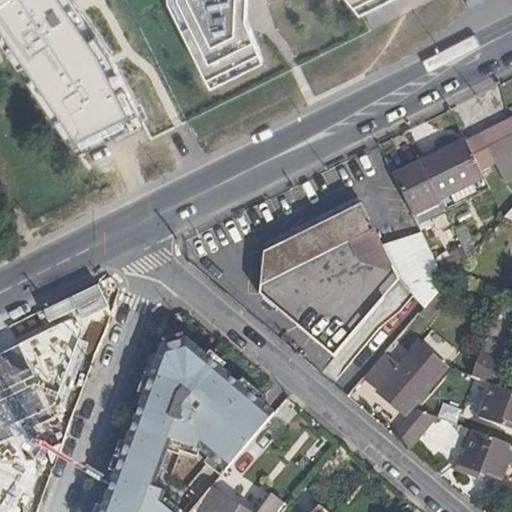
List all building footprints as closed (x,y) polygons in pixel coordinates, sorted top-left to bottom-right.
[(168,0),(169,4),(210,81),(260,55),(248,22),(248,0),(351,0),(364,15),(394,0),(168,0)] [(509,117),(467,138),(468,142),(481,168),(511,152),(511,120),(511,121),(509,117)] [(443,203),(487,181),(481,168),(468,142),(423,164),(396,178),(415,216),(442,203),(443,203)] [(487,181),(443,203),(448,213),(492,191),(487,181)] [(408,298),(421,310),(431,298),(441,287),(445,281),(447,280),(440,267),(424,234),(384,246),(363,205),(270,250),(263,297),(346,368),(408,298)] [(456,259),(440,267),(447,280),(468,257),(465,251),(454,257),(456,259)] [(452,297),(441,287),(431,298),(443,307),(452,297)] [(511,372),(500,366),(511,338),(511,305),(501,301),(472,377),(493,385),(510,391),(511,386),(511,372)] [(61,332),(10,358),(36,411),(59,400),(66,379),(58,364),(73,357),(61,332)] [(176,511),(170,496),(174,484),(160,480),(174,443),(186,447),(190,436),(210,444),(234,464),(273,419),(260,409),(264,405),(188,341),(163,347),(103,511),(176,511)] [(405,369),(389,356),(369,379),(380,389),(379,391),(407,413),(428,389),(445,370),(422,350),(405,369)] [(511,428),(511,391),(510,391),(493,385),(481,417),(511,428)] [(0,386),(0,416),(11,411),(0,386)] [(260,409),(273,419),(276,416),(264,405),(260,409)] [(410,449),(437,417),(419,410),(396,437),(410,449)] [(472,442),(476,432),(464,427),(460,436),(472,442)] [(510,463),(511,464),(511,445),(476,432),(472,442),(465,460),(463,464),(485,472),(503,479),(510,463)] [(463,464),(465,460),(460,458),(454,472),(481,482),(485,472),(463,464)] [(0,473),(0,511),(16,511),(27,484),(0,473)] [(283,511),(285,510),(272,499),(261,511),(245,511),(210,492),(193,511),(283,511)]
